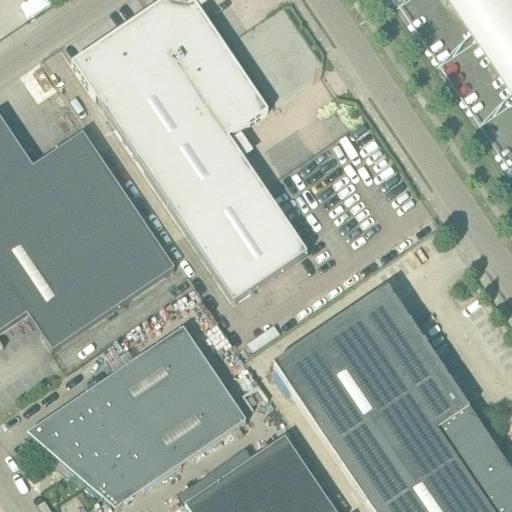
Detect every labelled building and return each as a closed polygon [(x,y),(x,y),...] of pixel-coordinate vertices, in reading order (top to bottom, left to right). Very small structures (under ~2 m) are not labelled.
[(511,0),(439,0),(445,8),(457,0),(462,0),(511,73),(511,0)] [(228,142),(267,116),(193,7),(192,8),(193,9),(188,12),(186,12),(187,7),(173,4),(172,9),(171,9),(167,4),(168,3),(167,2),(71,68),(233,308),(307,258),(228,142)] [(0,348),(2,352),(3,351),(0,346),(0,337),(27,320),(52,357),(174,274),(82,138),(32,172),(30,168),(0,124),(0,348)] [(272,370),(368,511),(511,511),(511,480),(467,414),(468,413),(386,293),(272,370)] [(183,333),(26,439),(54,463),(48,467),(58,475),(209,373),(183,333)] [(245,426),(209,373),(58,475),(67,483),(73,479),(101,503),(136,480),(145,494),(245,426)] [(331,511),(284,442),(276,448),(247,468),(184,510),(185,511),(331,511)]
